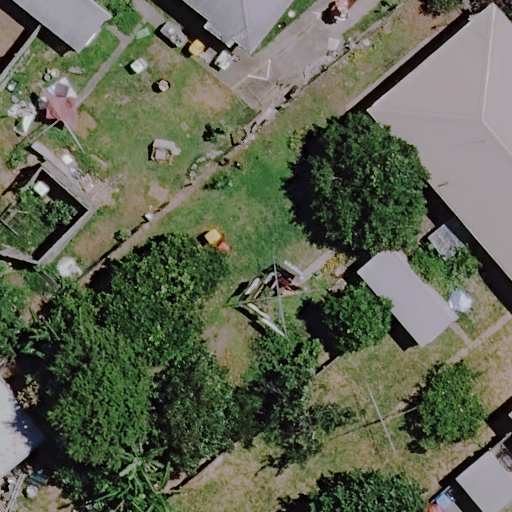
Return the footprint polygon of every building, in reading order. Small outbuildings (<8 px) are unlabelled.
[(114,15),(95,0),(9,0),(79,58),(114,15)] [(177,0),(250,58),(296,0),(177,0)] [(511,21),(496,2),(368,110),(511,280),(511,21)] [(482,297),(423,227),(361,279),(420,348),(482,297)] [(318,297),(270,248),(217,300),(264,349),(318,297)] [(0,484),(49,447),(0,383),(0,484)] [(503,511),(511,505),(511,466),(484,433),(437,471),(470,511),(503,511)]
